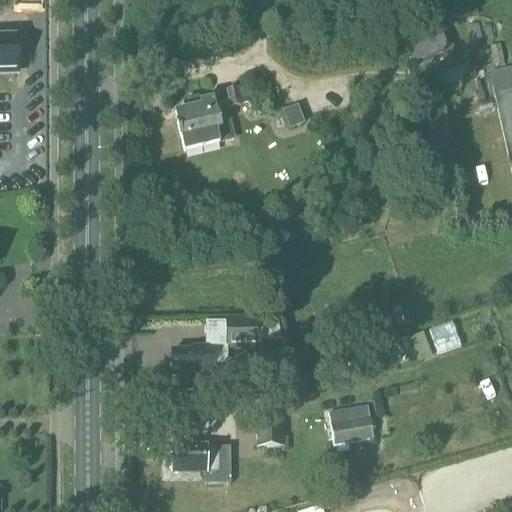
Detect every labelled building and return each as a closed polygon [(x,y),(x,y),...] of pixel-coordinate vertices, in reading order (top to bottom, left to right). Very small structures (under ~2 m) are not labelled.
[(0,39),(0,73),(17,73),(17,39),(0,39)] [(493,97),(511,92),(511,69),(488,75),(493,97)] [(232,133),(226,110),(240,107),(236,90),(226,93),(228,103),(213,107),(212,103),(200,106),(199,101),(196,100),(185,102),(183,105),(185,113),(174,116),(183,156),(219,147),(217,138),(232,133)] [(511,92),(493,97),(511,180),(511,92)] [(303,129),(298,112),(285,116),(290,133),(303,129)] [(229,350),(263,350),(262,324),(228,324),(229,350)] [(397,373),(416,366),(407,341),(388,349),(397,373)] [(171,366),(169,368),(169,374),(171,377),(171,379),(205,379),(205,366),(215,366),(215,349),(205,350),(205,349),(191,349),(191,353),(171,353),(171,366)] [(295,387),(310,381),(305,369),(290,376),(295,387)] [(327,414),(332,448),(372,442),(367,408),(327,414)] [(256,414),(256,448),(282,448),(283,414),(256,414)] [(169,464),(169,470),(171,471),(171,475),(203,475),(203,474),(217,474),(217,451),(204,451),(204,449),(171,449),(171,462),(169,464)]
